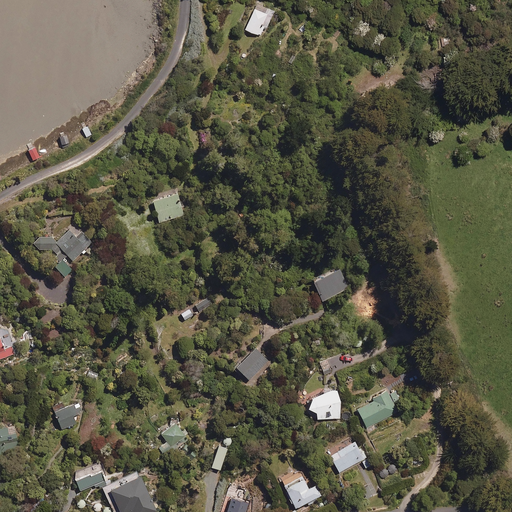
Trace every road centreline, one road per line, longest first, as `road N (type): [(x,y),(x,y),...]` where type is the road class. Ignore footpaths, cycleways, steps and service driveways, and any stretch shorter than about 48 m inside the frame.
road 1 (residential): [(186,0),(170,66),(125,124),(91,152),(0,196)]
road 2 (residential): [(405,511),(436,468),(440,436),(417,313),(395,256)]
